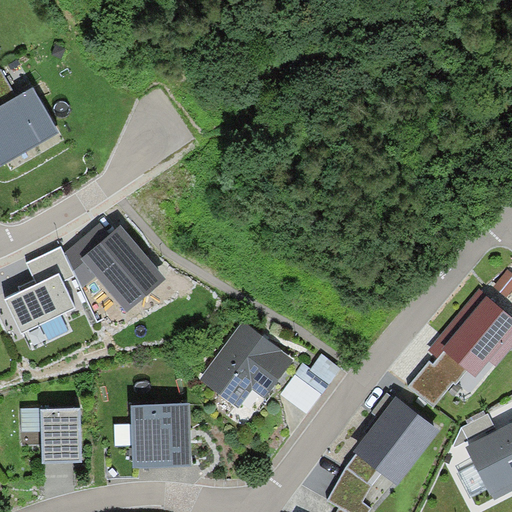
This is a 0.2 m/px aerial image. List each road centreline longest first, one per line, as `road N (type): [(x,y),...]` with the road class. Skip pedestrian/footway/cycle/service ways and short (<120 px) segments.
road 1 (residential): [(511,212),(371,369),(259,511)]
road 2 (residential): [(0,246),(110,185),(161,132)]
road 3 (unclassified): [(28,511),(139,492),(221,511)]
